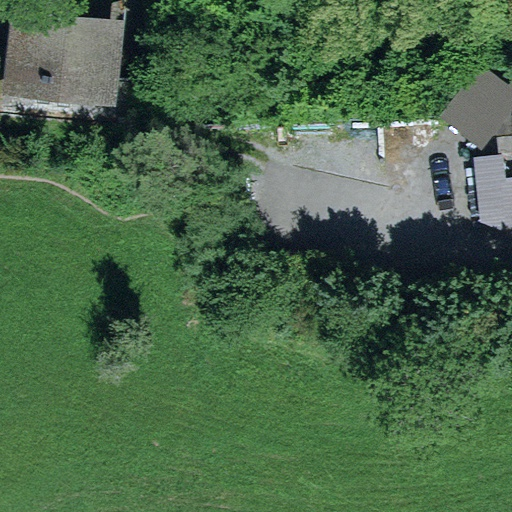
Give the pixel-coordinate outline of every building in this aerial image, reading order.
[(111,32),(21,22),(15,76),(106,86),(111,32)] [(511,97),(480,73),(449,114),(473,135),(511,100),(511,97)] [(245,260),(246,258),(255,260),(245,171),(220,174),(230,254),(245,260)] [(245,260),(227,341),(372,377),(392,291),(255,260),(246,258),(245,260)] [(511,283),(422,293),(428,360),(511,351),(511,283)]
